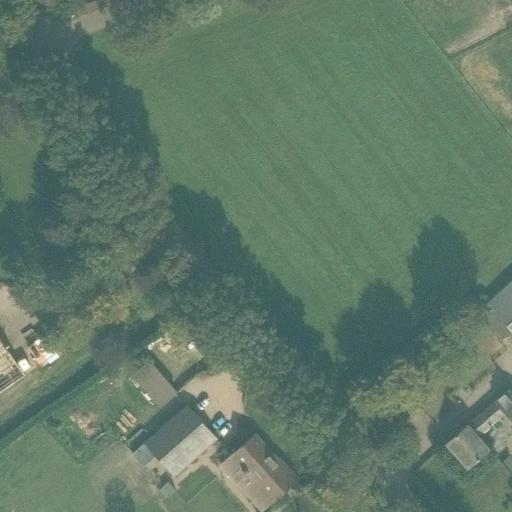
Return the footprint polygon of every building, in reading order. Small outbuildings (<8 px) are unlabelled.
[(511,279),(485,304),(511,334),(511,279)] [(0,392),(24,376),(0,340),(0,392)] [(135,378),(149,407),(171,396),(156,367),(135,378)] [(488,450),(477,437),(504,413),(511,422),(511,394),(508,390),(467,426),(467,425),(445,444),(467,468),(488,450)] [(187,404),(143,442),(173,476),(216,438),(187,404)] [(292,476),(284,466),(283,467),(254,434),(231,456),(220,465),(260,511),(295,480),(292,476)] [(170,479),(161,487),(167,493),(175,485),(170,479)]
